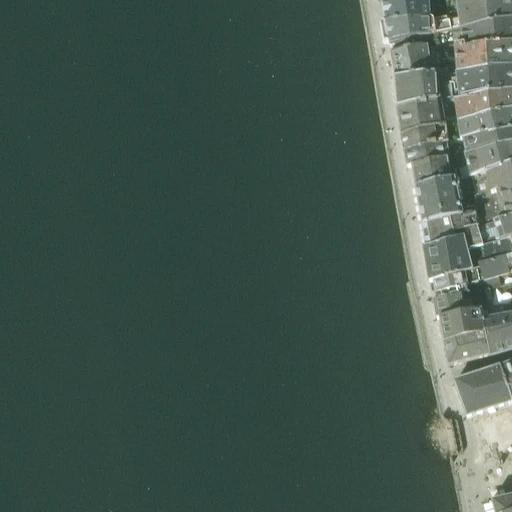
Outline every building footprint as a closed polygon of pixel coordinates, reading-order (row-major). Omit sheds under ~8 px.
[(386,24),(431,23),(430,12),(442,11),(440,0),(413,0),(382,3),(386,24)] [(460,31),(511,21),(511,0),(455,0),(458,21),(431,26),(428,38),(460,31)] [(461,47),(511,44),(511,21),(460,31),(461,47)] [(427,38),(428,38),(431,26),(431,23),(386,24),(390,45),(427,38)] [(390,45),(391,55),(419,49),(428,48),(427,38),(390,45)] [(455,73),(511,68),(511,44),(461,47),(454,47),(455,73)] [(396,79),(432,77),(428,48),(419,49),(391,55),(396,79)] [(459,102),(511,92),(511,68),(455,73),(459,102)] [(395,111),(442,104),(439,75),(432,77),(396,79),(393,79),(395,111)] [(458,124),(511,113),(511,92),(459,102),(453,103),(457,124),(458,124)] [(400,136),(446,126),(443,104),(442,104),(395,111),(400,136)] [(462,142),(511,131),(511,113),(458,124),(460,142),(462,142)] [(404,154),(447,145),(449,145),(446,126),(400,136),(404,154)] [(511,131),(462,142),(465,155),(511,144),(511,131)] [(471,178),(511,166),(511,144),(465,155),(464,156),(470,178),(471,178)] [(413,168),(447,159),(450,159),(447,145),(404,154),(408,169),(413,168)] [(416,187),(451,181),(447,159),(413,168),(416,187)] [(479,228),(511,218),(511,166),(471,178),(476,193),(473,194),(476,203),(475,206),(479,228)] [(450,236),(479,228),(475,206),(462,209),(455,180),(451,181),(416,187),(423,226),(446,222),(450,236)] [(480,250),(511,240),(511,218),(479,228),(480,250)] [(467,255),(480,250),(479,228),(450,236),(446,222),(423,226),(426,247),(462,239),(467,255)] [(479,267),(485,266),(480,250),(467,255),(462,239),(426,247),(424,248),(430,284),(433,283),(480,270),(479,267)] [(511,240),(480,250),(485,266),(511,258),(511,240)] [(511,258),(485,266),(479,267),(480,270),(481,277),(483,281),(499,280),(509,276),(508,270),(511,269),(511,258)] [(435,296),(468,288),(467,282),(481,277),(480,270),(433,283),(435,296)] [(483,281),(476,283),(479,294),(501,289),(499,280),(483,281)] [(440,320),(474,312),(470,294),(436,302),(433,303),(436,321),(440,320)] [(463,340),(479,336),(484,335),(490,358),(511,352),(511,305),(506,306),(474,312),(440,320),(444,344),(463,340)] [(479,336),(463,340),(444,344),(443,345),(449,369),(469,364),(490,358),(484,335),(479,336)] [(511,365),(499,370),(505,386),(511,403),(511,365)] [(511,404),(511,403),(505,386),(499,370),(454,384),(460,402),(467,420),(491,412),(511,404)] [(511,511),(511,497),(491,503),(493,511),(511,511)]
